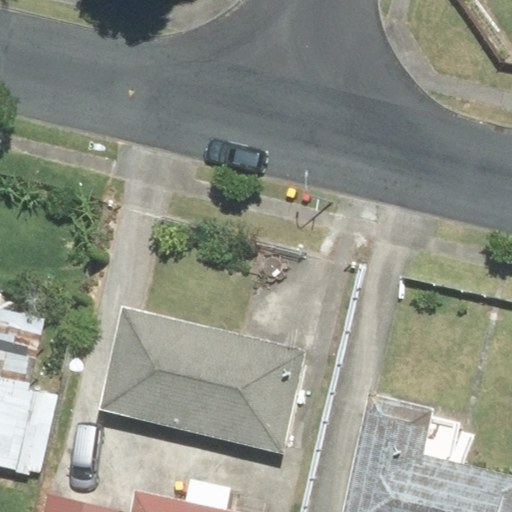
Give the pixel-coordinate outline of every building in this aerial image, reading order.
[(0,381),(22,290),(0,284),(0,381)] [(140,308),(115,413),(299,457),(325,352),(140,308)] [(388,396),(360,511),(511,511),(511,473),(446,458),(457,412),(388,396)] [(138,511),(139,511),(57,498),(54,511),(138,511)] [(228,511),(149,500),(147,511),(228,511)]
